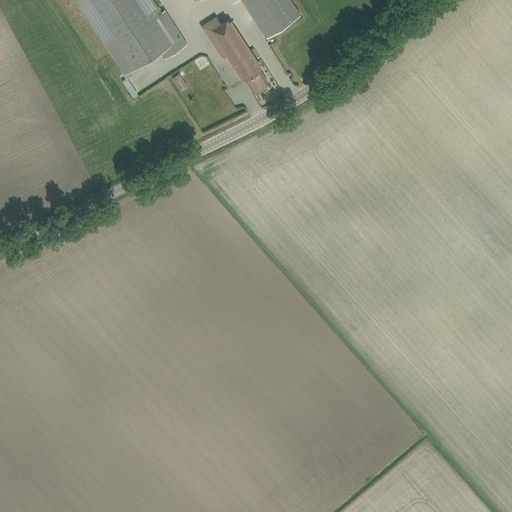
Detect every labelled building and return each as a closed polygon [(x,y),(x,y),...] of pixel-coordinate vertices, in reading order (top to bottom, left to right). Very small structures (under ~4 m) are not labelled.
[(152,0),(79,0),(126,72),(159,50),(165,58),(187,43),(165,9),(160,12),(152,0)] [(289,0),(242,0),(261,34),(298,15),(289,0)] [(208,34),(217,48),(223,56),(227,53),(245,42),(230,20),(222,25),(208,34)] [(245,42),(227,53),(245,81),(246,80),(254,91),(268,81),(260,68),(261,67),(256,59),(245,42)] [(176,82),(183,78),(180,72),(172,77),(176,82)]
